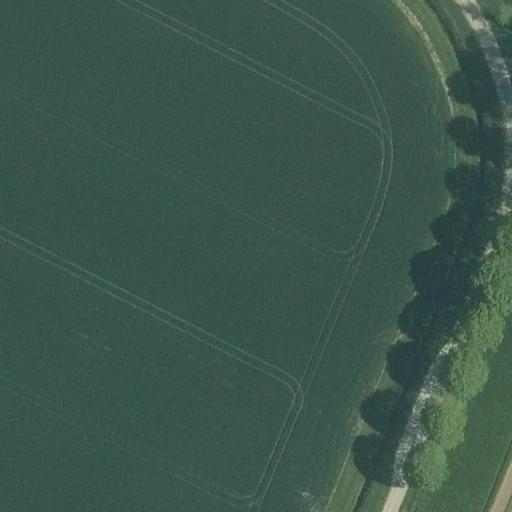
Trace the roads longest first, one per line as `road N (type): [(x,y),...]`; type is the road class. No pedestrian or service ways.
road 1 (unclassified): [(388,511),(508,201),(511,161)]
road 2 (unclassified): [(511,109),(499,57),(464,0)]
